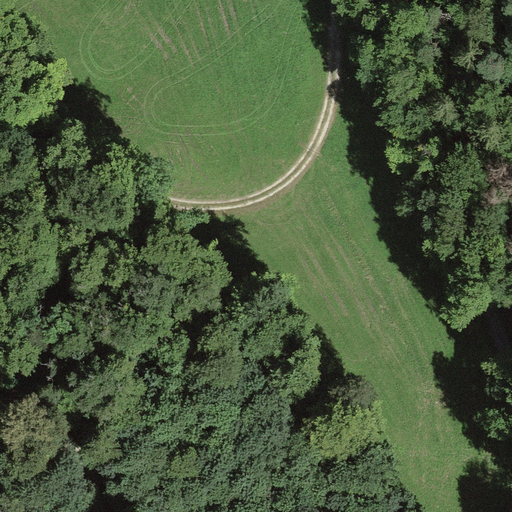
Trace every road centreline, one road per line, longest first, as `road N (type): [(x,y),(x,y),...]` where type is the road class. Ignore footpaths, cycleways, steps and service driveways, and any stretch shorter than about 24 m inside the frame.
road 1 (track): [(0,135),(193,213),(280,192),(314,147),(331,97),(335,0)]
road 2 (track): [(511,372),(474,259),(360,0)]
road 3 (track): [(99,511),(91,468),(64,425),(0,400)]
